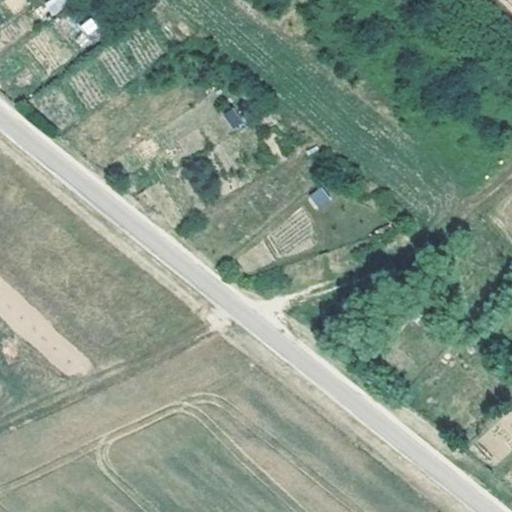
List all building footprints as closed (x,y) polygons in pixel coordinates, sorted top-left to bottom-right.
[(66,0),(49,0),(43,5),(52,16),(69,3),(66,0)] [(79,30),(94,40),(102,27),(87,18),(79,30)] [(231,129),(246,124),(239,106),(224,111),(231,129)] [(315,210),(330,202),(322,187),(307,195),(315,210)] [(490,458),(511,446),(511,417),(478,434),(490,458)]
